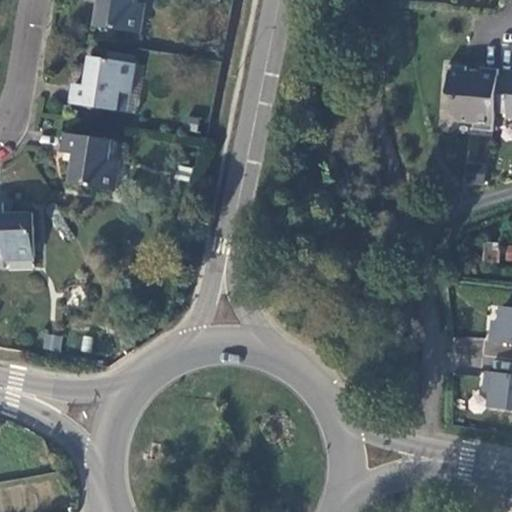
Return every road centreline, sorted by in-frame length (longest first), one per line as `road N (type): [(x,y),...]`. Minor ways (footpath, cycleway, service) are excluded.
road 1 (unclassified): [(277,0),(224,258)]
road 2 (residential): [(0,131),(14,105),(31,0)]
